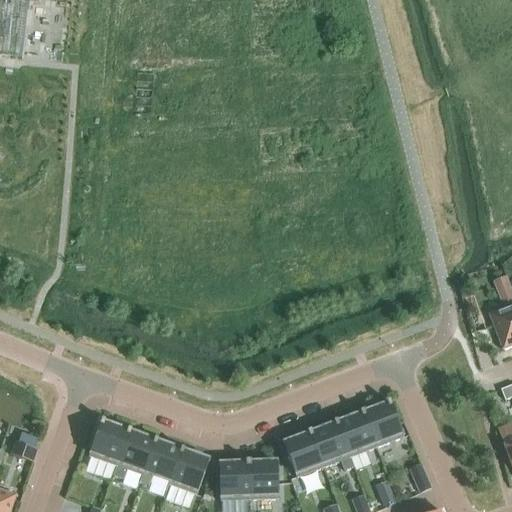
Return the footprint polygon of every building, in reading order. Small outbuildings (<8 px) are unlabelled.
[(28,0),(0,0),(0,56),(21,59),(28,0)] [(511,295),(505,278),(493,283),(500,304),(511,299),(511,295)] [(511,307),(489,317),(503,353),(511,349),(511,307)] [(500,392),(505,403),(511,400),(508,389),(500,392)] [(363,417),(376,450),(403,440),(389,403),(376,408),(377,412),(364,417),(363,417)] [(337,427),(349,460),(376,450),(363,417),(364,417),(363,413),(350,418),(351,422),(338,427),(337,427)] [(128,435),(127,435),(113,430),(114,427),(101,422),(88,459),(115,469),(128,435)] [(310,437),(323,470),(349,460),(337,427),(338,427),(337,423),(324,428),(325,432),(311,437),(310,437)] [(511,425),(497,432),(511,471),(511,425)] [(127,435),(128,435),(115,469),(141,478),(142,479),(154,445),(153,444),(140,440),(141,436),(128,432),(127,435)] [(323,470),(310,437),(311,437),(310,433),(297,438),(298,442),(283,447),(296,481),(323,470)] [(21,436),(18,446),(34,452),(38,442),(21,436)] [(153,444),(154,445),(142,479),(141,478),(139,485),(148,489),(152,477),(169,483),(170,484),(181,454),(180,454),(166,449),(167,446),(154,441),(153,444)] [(18,446),(14,445),(10,457),(33,465),(37,453),(34,452),(18,446)] [(180,454),(181,454),(170,484),(169,483),(168,488),(196,498),(208,464),(193,459),(194,455),(181,451),(180,454)] [(248,463),(235,464),(235,467),(219,468),(220,504),(249,503),(248,463)] [(277,466),(261,467),(260,463),(248,463),(249,503),(278,502),(277,466)] [(430,491),(420,467),(409,472),(419,496),(430,491)] [(387,485),(376,490),(383,509),(395,504),(387,485)] [(10,511),(15,498),(0,492),(0,511),(10,511)] [(368,511),(363,498),(352,502),(355,511),(368,511)]
